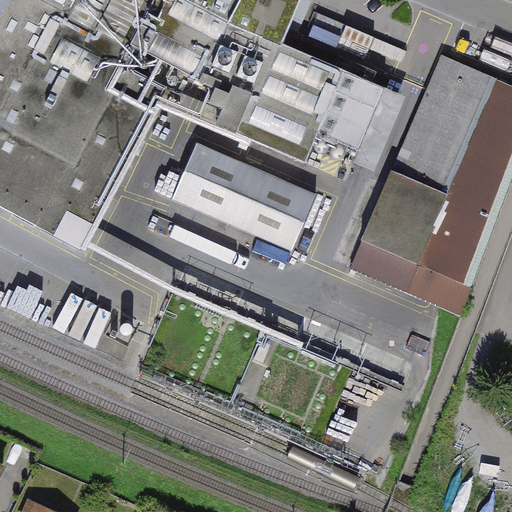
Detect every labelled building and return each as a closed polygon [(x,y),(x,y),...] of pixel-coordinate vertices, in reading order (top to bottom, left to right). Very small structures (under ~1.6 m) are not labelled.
[(253,0),(176,0),(238,31),(253,0)] [(448,309),(511,159),(511,88),(449,62),(360,271),(448,309)] [(317,199),(196,146),(170,204),(291,257),(317,199)] [(386,146),(342,257),(357,264),(402,152),(386,146)] [(61,291),(50,317),(104,339),(115,313),(61,291)]
